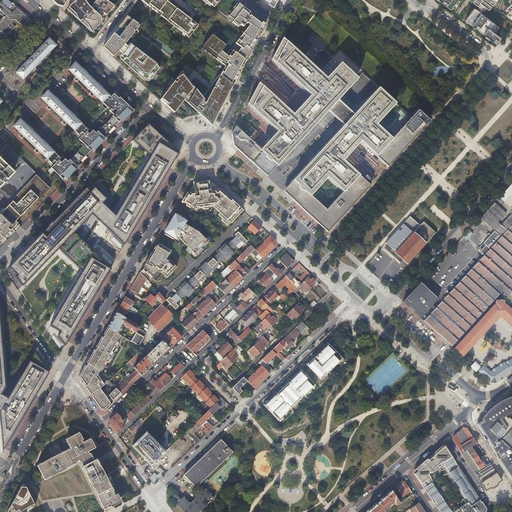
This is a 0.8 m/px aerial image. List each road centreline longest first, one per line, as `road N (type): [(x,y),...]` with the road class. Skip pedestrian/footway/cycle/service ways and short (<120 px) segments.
road 1 (residential): [(411,0),(484,50),(488,64),(329,237),(316,241)]
road 2 (residential): [(152,494),(357,300)]
road 3 (residential): [(294,235),(101,423)]
road 4 (tertiary): [(65,374),(194,157)]
road 5 (residential): [(148,110),(0,261)]
road 6 (residential): [(385,304),(511,163)]
road 7 (tertiary): [(214,138),(278,22)]
road 8 (residential): [(30,103),(67,65),(65,54),(52,55),(16,92)]
road 9 (residential): [(248,370),(339,281)]
